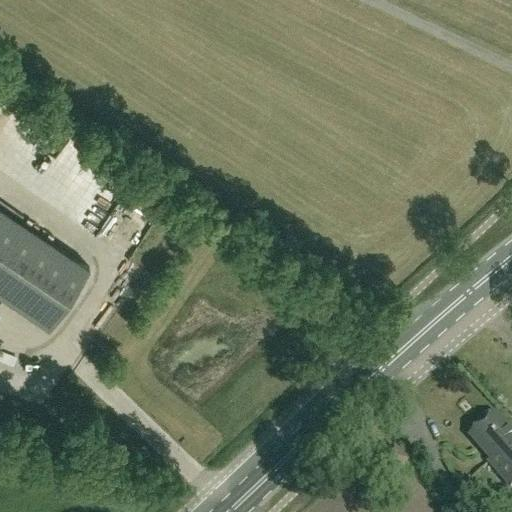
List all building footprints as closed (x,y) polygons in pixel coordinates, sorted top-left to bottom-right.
[(33,164),(45,146),(36,140),(24,158),(33,164)] [(53,176),(44,191),(52,196),(61,180),(53,176)] [(0,210),(0,298),(47,330),(88,270),(0,210)] [(152,257),(140,263),(146,277),(159,271),(152,257)] [(511,485),(511,434),(495,415),(470,438),(491,461),(488,463),(510,487),(511,485)] [(389,477),(406,463),(394,450),(378,465),(389,477)]
